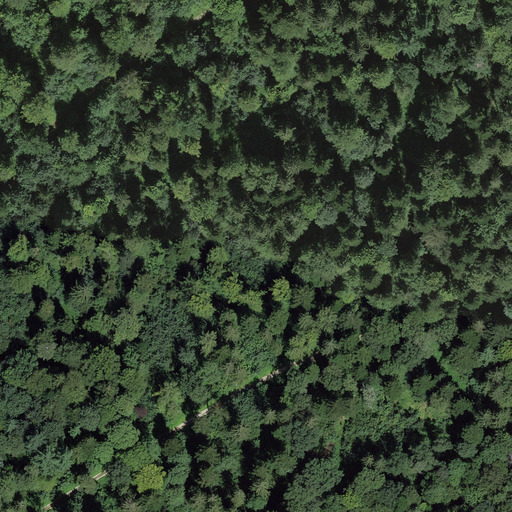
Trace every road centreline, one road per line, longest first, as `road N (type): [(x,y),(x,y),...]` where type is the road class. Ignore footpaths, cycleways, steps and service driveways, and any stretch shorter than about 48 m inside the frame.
road 1 (track): [(34,511),(292,360),(511,273)]
road 2 (track): [(232,0),(102,81),(0,176)]
